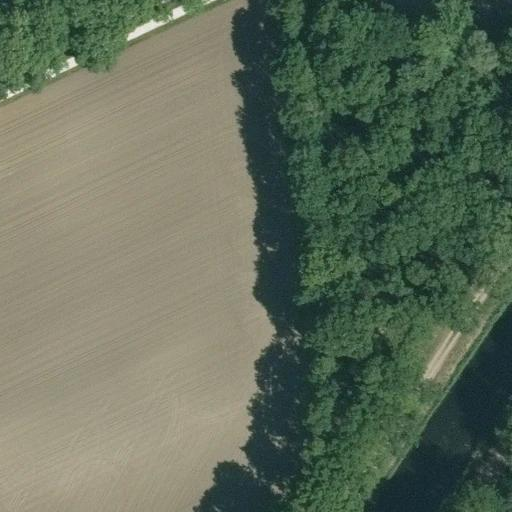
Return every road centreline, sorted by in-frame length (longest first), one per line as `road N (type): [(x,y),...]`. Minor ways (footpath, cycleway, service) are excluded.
road 1 (track): [(339,511),(400,407),(511,253)]
road 2 (secondary): [(0,70),(151,0)]
